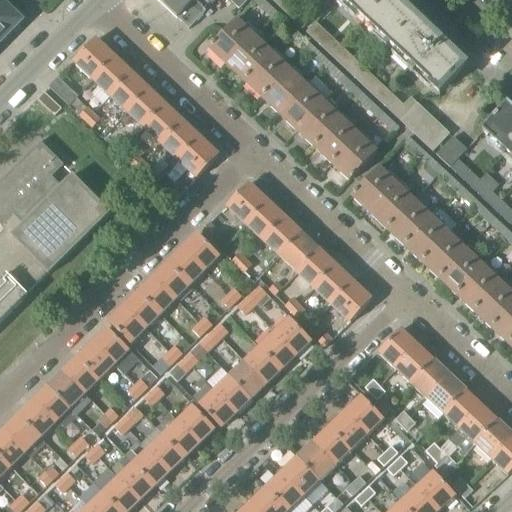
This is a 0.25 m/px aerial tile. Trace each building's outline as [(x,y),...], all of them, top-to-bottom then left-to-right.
[(0,0),(0,15),(12,4),(7,0),(0,0)] [(205,13),(190,0),(154,0),(188,31),(205,13)] [(190,0),(205,13),(217,0),(190,0)] [(249,0),(233,0),(230,3),(239,11),(249,0)] [(256,0),(254,3),(271,19),(276,14),(261,0),(256,0)] [(270,0),(302,30),(311,21),(289,0),(270,0)] [(332,0),(338,5),(341,2),(387,45),(384,48),(387,51),(390,48),(412,69),(409,72),(414,77),(417,73),(439,95),(465,67),(462,65),(463,65),(462,64),(462,65),(445,48),(444,47),(444,48),(435,39),(435,38),(434,38),(417,22),(417,21),(416,22),(411,16),(410,15),(393,0),(332,0)] [(0,46),(27,20),(12,4),(0,15),(0,46)] [(271,19),(288,36),(294,30),(276,14),(271,19)] [(208,51),(226,67),(253,38),(236,22),(214,45),(213,45),(211,47),(211,48),(208,51)] [(306,34),(394,117),(403,107),(315,25),(306,34)] [(288,36),(306,52),(311,47),(294,30),(288,36)] [(226,67),(243,84),(271,55),(253,38),(226,67)] [(74,64),(93,82),(114,60),(102,49),(102,48),(97,45),(95,42),(74,64)] [(306,52),(323,68),(328,63),(311,47),(306,52)] [(243,84),(261,100),(288,71),(271,55),(243,84)] [(93,82),(110,99),(131,76),(125,70),(124,70),(114,60),(93,82)] [(323,68),(341,85),(346,80),(328,63),(323,68)] [(261,100),(279,117),(305,87),(288,71),(261,100)] [(110,99),(126,114),(148,92),(137,82),(131,76),(110,99)] [(57,80),(48,89),(68,108),(77,99),(57,80)] [(341,85),(358,102),(364,96),(346,80),(341,85)] [(279,117),(296,134),(323,104),(305,87),(279,117)] [(143,130),(165,108),(158,102),(148,92),(126,114),(143,130)] [(358,102),(376,118),(381,113),(364,96),(358,102)] [(296,134),(314,150),(340,120),(323,104),(296,134)] [(401,123),(409,131),(425,114),(417,107),(401,123)] [(511,111),(507,107),(482,134),(502,154),(500,156),(504,160),(507,158),(511,162),(511,111)] [(143,130),(161,147),(182,124),(176,118),(175,118),(165,108),(143,130)] [(79,118),(85,124),(93,116),(86,110),(79,118)] [(381,113),(376,118),(394,135),(399,130),(381,113)] [(409,131),(417,138),(433,121),(425,114),(409,131)] [(93,116),(85,124),(92,130),(99,122),(93,116)] [(314,150),(331,167),(358,137),(340,120),(314,150)] [(417,138),(425,146),(441,129),(433,121),(417,138)] [(169,165),(172,168),(199,140),(188,130),(182,124),(161,147),(174,159),(169,165)] [(441,129),(425,146),(432,153),(448,136),(441,129)] [(358,137),(331,167),(349,183),(352,180),(352,181),(355,178),(354,178),(376,154),(358,137)] [(421,161),(426,156),(408,139),(403,144),(421,161)] [(511,213),(492,195),(479,183),(457,162),(466,153),(465,151),(464,152),(453,141),(452,139),(451,141),(436,157),(511,228),(511,213)] [(199,140),(172,168),(175,171),(180,166),(197,181),(218,158),(215,156),(211,152),(199,140)] [(113,150),(119,156),(126,148),(120,142),(113,150)] [(3,180),(0,182),(0,227),(5,233),(0,237),(0,324),(12,312),(11,311),(47,275),(48,277),(51,273),(50,272),(105,217),(107,219),(110,215),(72,177),(69,180),(70,182),(61,190),(50,180),(63,168),(39,144),(14,169),(16,171),(5,182),(3,180)] [(439,178),(444,172),(426,156),(421,161),(439,178)] [(130,166),(136,172),(144,165),(137,159),(130,166)] [(144,165),(136,172),(142,178),(150,171),(144,165)] [(351,199),(368,215),(395,186),(378,170),(351,199)] [(456,194),(461,189),(444,172),(439,178),(456,194)] [(486,176),(479,183),(492,195),(499,188),(486,176)] [(368,215),(386,232),(414,203),(395,186),(368,215)] [(226,209),(245,227),(266,204),(255,193),(251,189),(250,190),(247,187),(226,209)] [(474,211),(479,206),(461,189),(456,194),(474,211)] [(165,200),(172,206),(180,199),(173,192),(165,200)] [(386,232),(403,249),(432,220),(414,203),(386,232)] [(245,227),(262,243),(283,221),(266,204),(245,227)] [(490,226),(495,221),(479,206),(474,211),(490,226)] [(262,243),(280,260),(301,237),(289,226),(290,226),(283,220),(283,221),(262,243)] [(403,249),(421,265),(449,236),(432,220),(403,249)] [(508,243),(511,239),(511,236),(495,221),(490,226),(508,243)] [(215,232),(208,226),(201,233),(207,240),(215,232)] [(421,265),(439,282),(467,253),(449,236),(421,265)] [(197,237),(182,252),(203,274),(219,259),(197,237)] [(280,260),(297,275),(318,253),(301,237),(280,260)] [(167,266),(189,288),(203,274),(182,252),(167,266)] [(297,275),(314,292),(335,270),(318,253),(297,275)] [(439,282),(456,298),(484,270),(467,253),(439,282)] [(230,264),(237,270),(244,262),(239,256),(230,264)] [(244,262),(237,270),(243,276),(251,268),(244,262)] [(167,266),(153,281),(174,303),(189,288),(167,266)] [(314,292),(330,306),(351,285),(341,274),(336,269),(335,270),(314,292)] [(456,298),(474,315),(502,286),(484,270),(456,298)] [(153,281),(138,296),(166,324),(167,325),(173,318),(166,311),(174,303),(153,281)] [(268,292),(274,298),(282,291),(275,284),(268,292)] [(351,285),(330,306),(350,325),(371,303),(368,300),(364,296),(351,285)] [(474,315),(491,331),(511,309),(511,295),(502,286),(474,315)] [(258,289),(243,304),(251,312),(266,297),(258,289)] [(233,291),(226,297),(234,305),(241,299),(233,291)] [(138,296),(123,310),(145,332),(154,323),(160,329),(166,324),(138,296)] [(234,305),(226,297),(220,304),(228,311),(234,305)] [(284,309),(290,315),(298,307),(292,301),(284,309)] [(251,312),(243,304),(236,310),(244,318),(251,312)] [(298,307),(290,315),(296,321),(304,313),(298,307)] [(511,309),(491,331),(509,348),(511,344),(511,309)] [(145,332),(123,310),(108,325),(129,347),(145,332)] [(203,320),(197,326),(205,334),(211,328),(203,320)] [(290,322),(275,336),(296,358),(311,344),(290,322)] [(205,334),(197,326),(191,332),(198,340),(205,334)] [(219,327),(213,333),(221,341),(227,335),(219,327)] [(107,331),(91,347),(113,368),(128,353),(107,331)] [(378,356),(395,372),(419,348),(401,332),(378,356)] [(206,339),(198,347),(206,355),(214,347),(221,341),(213,333),(206,339)] [(275,336),(260,350),(281,372),(296,358),(275,336)] [(318,344),(324,350),(332,343),(326,336),(318,344)] [(113,368),(91,347),(77,361),(98,383),(113,368)] [(189,356),(183,362),(191,370),(206,355),(198,347),(189,356)] [(395,372),(410,387),(434,363),(419,348),(395,372)] [(174,349),(167,355),(175,363),(181,357),(174,349)] [(260,350),(244,365),(265,387),(281,372),(260,350)] [(175,363),(167,355),(161,361),(169,369),(175,363)] [(62,375),(84,397),(98,383),(77,361),(62,375)] [(191,370),(183,362),(177,368),(185,376),(191,370)] [(410,387),(428,403),(451,379),(434,363),(410,387)] [(244,365),(229,379),(251,401),(265,387),(244,365)] [(62,375),(47,390),(69,412),(84,397),(62,375)] [(223,385),(214,394),(235,416),(251,401),(229,379),(229,380),(225,375),(219,381),(223,385)] [(428,403),(444,418),(467,394),(451,379),(428,403)] [(139,382),(133,388),(141,396),(148,390),(139,382)] [(364,390),(370,397),(378,388),(372,382),(364,390)] [(141,396),(133,388),(127,394),(134,402),(141,396)] [(155,388),(149,395),(157,403),(164,396),(155,388)] [(370,397),(376,403),(384,395),(378,388),(370,397)] [(47,390),(33,405),(45,417),(54,426),(64,417),(69,412),(47,390)] [(235,416),(214,394),(199,409),(220,431),(235,416)] [(444,418),(460,433),(484,410),(467,394),(444,418)] [(157,403),(149,395),(143,401),(134,409),(142,417),(150,409),(151,409),(157,403)] [(360,398),(344,414),(368,437),(383,422),(360,398)] [(376,409),(382,416),(389,410),(382,403),(376,409)] [(33,405),(19,418),(45,445),(59,432),(54,426),(45,417),(33,405)] [(193,409),(177,425),(198,447),(214,431),(193,409)] [(389,410),(382,416),(389,422),(395,416),(389,410)] [(460,433),(475,448),(498,424),(484,410),(460,433)] [(110,411),(103,417),(111,426),(117,419),(115,417),(110,411)] [(344,414),(329,428),(352,452),(368,437),(344,414)] [(394,422),(400,428),(409,421),(406,417),(403,414),(394,422)] [(111,426),(103,417),(96,424),(104,432),(111,426)] [(127,417),(120,424),(128,431),(135,424),(127,417)] [(19,418),(4,433),(30,460),(45,445),(19,418)] [(171,418),(156,432),(183,461),(198,447),(177,425),(171,418)] [(409,421),(400,428),(406,435),(415,427),(409,421)] [(128,431),(120,424),(113,431),(121,438),(128,431)] [(475,448),(491,463),(511,440),(511,436),(498,424),(475,448)] [(329,428),(313,443),(337,467),(352,452),(329,428)] [(141,446),(147,453),(169,475),(183,461),(156,432),(141,446)] [(4,433),(0,436),(0,459),(9,469),(15,475),(30,460),(4,433)] [(79,440),(73,446),(81,454),(88,448),(79,440)] [(511,440),(491,463),(507,478),(511,473),(511,440)] [(313,443),(296,460),(319,484),(337,467),(313,443)] [(73,446),(59,460),(67,468),(81,454),(73,446)] [(425,454),(431,461),(439,453),(433,447),(425,454)] [(96,448),(90,453),(97,461),(103,455),(96,448)] [(390,449),(384,455),(391,462),(397,456),(390,449)] [(97,461),(90,453),(84,459),(91,467),(97,461)] [(130,454),(124,459),(153,489),(169,475),(147,453),(138,462),(130,454)] [(439,453),(431,461),(437,467),(445,459),(439,453)] [(391,462),(384,455),(377,462),(383,469),(391,462)] [(0,459),(0,478),(9,469),(0,459)] [(120,480),(117,482),(139,503),(153,489),(124,459),(111,471),(120,480)] [(393,466),(399,473),(407,466),(400,459),(393,466)] [(434,470),(444,480),(454,469),(445,459),(437,467),(434,470)] [(59,460),(44,474),(52,483),(67,468),(59,460)] [(296,460),(280,475),(303,499),(319,484),(296,460)] [(399,473),(393,466),(386,473),(392,480),(399,473)] [(75,468),(60,483),(67,490),(83,475),(75,468)] [(52,483),(44,474),(29,489),(37,498),(52,483)] [(433,474),(415,490),(435,511),(441,511),(456,499),(433,474)] [(280,475),(264,491),(284,511),(289,511),(303,499),(280,475)] [(95,489),(102,497),(117,511),(129,511),(139,503),(117,482),(113,486),(106,478),(95,489)] [(358,479),(351,486),(358,493),(365,486),(358,479)] [(451,488),(457,494),(465,486),(459,480),(451,488)] [(67,490),(60,483),(54,488),(62,496),(67,490)] [(358,493),(351,486),(344,493),(351,500),(358,493)] [(465,486),(457,494),(463,501),(471,493),(465,486)] [(361,496),(368,503),(375,497),(368,489),(361,496)] [(435,511),(415,490),(399,505),(405,511),(435,511)] [(284,511),(264,491),(248,506),(253,511),(284,511)] [(46,496),(30,511),(31,511),(44,511),(53,504),(46,496)] [(361,511),(375,511),(368,503),(361,496),(354,503),(361,511)] [(117,511),(102,497),(87,511),(88,511),(117,511)] [(20,498),(10,508),(13,511),(21,511),(28,506),(20,498)]
